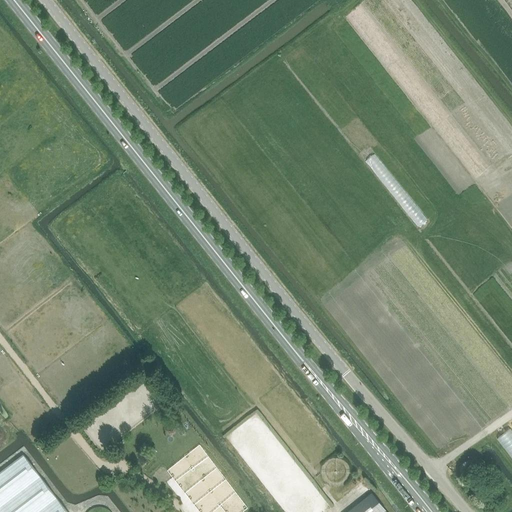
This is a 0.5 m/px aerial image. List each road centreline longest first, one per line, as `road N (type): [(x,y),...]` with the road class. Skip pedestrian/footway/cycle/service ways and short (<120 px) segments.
road 1 (primary): [(425,511),(1,0)]
road 2 (unclassified): [(464,511),(45,0)]
